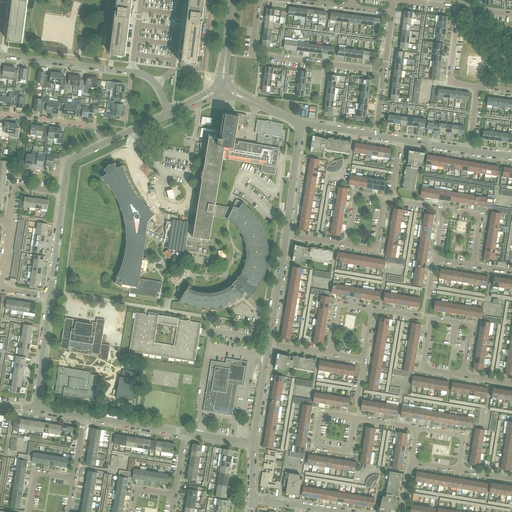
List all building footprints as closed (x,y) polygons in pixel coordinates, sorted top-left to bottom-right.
[(13,0),(13,2),(8,42),(10,42),(22,44),(27,0),(13,0)] [(112,55),(124,56),(125,57),(131,18),(132,18),(131,21),(132,21),(133,9),(132,9),(132,5),(132,0),(118,0),(118,8),(119,8),(119,11),(113,11),(110,37),(114,38),(112,55)] [(190,0),(189,12),(188,12),(188,9),(186,20),(188,21),(182,64),(184,64),(196,66),(202,22),(201,22),(201,18),(207,19),(209,0),(190,0)] [(0,78),(3,79),(8,79),(8,77),(8,76),(10,67),(9,67),(8,66),(6,66),(5,66),(4,66),(4,68),(3,73),(0,72),(0,78)] [(8,79),(14,80),(17,80),(18,75),(15,74),(15,70),(16,68),(14,68),(14,67),(12,66),(11,67),(10,67),(8,76),(8,77),(8,79)] [(17,80),(17,82),(19,82),(20,83),(26,83),(26,80),(28,69),(27,69),(23,69),(22,69),(21,72),(18,71),(18,75),(17,80)] [(46,90),(46,89),(46,88),(47,80),(44,80),(45,72),(44,72),(43,71),(42,71),(41,71),(40,72),(39,72),(38,83),(42,83),(41,88),(44,88),(43,91),(46,92),(46,90)] [(47,80),(46,88),(46,89),(46,90),(48,90),(48,88),(51,88),(52,83),(56,84),(57,73),(51,72),(50,79),(47,79),(47,80)] [(64,88),(65,82),(65,81),(62,81),(63,74),(57,73),(56,84),(60,85),(59,89),(64,90),(64,88)] [(71,85),(74,86),(75,75),(73,75),(72,76),(69,76),(69,82),(65,82),(64,88),(68,89),(68,88),(70,88),(71,85)] [(82,90),(83,84),(80,84),(81,77),(78,77),(77,76),(75,75),(74,86),(77,86),(76,88),(78,90),(82,90)] [(85,89),(88,90),(89,90),(91,91),(92,87),(93,78),(87,77),(87,79),(86,84),(83,83),(83,84),(82,90),(85,91),(85,89)] [(98,85),(98,80),(98,78),(93,78),(92,87),(94,87),(94,89),(95,90),(97,90),(97,91),(100,91),(101,85),(98,85)] [(115,90),(115,92),(124,93),(125,91),(125,90),(126,90),(126,89),(126,88),(125,87),(122,86),(123,83),(112,82),(111,88),(114,88),(115,90)] [(11,101),(14,101),(16,91),(14,91),(13,94),(10,93),(9,98),(6,97),(5,107),(11,107),(11,101)] [(14,101),(14,104),(17,105),(17,107),(18,107),(18,108),(19,109),(20,109),(21,109),(22,108),(23,108),(24,98),(20,97),(20,92),(18,92),(16,91),(15,94),(14,100),(14,101)] [(46,92),(43,91),(42,95),(43,95),(43,97),(42,97),(42,100),(36,99),(34,110),(40,111),(41,107),(44,107),(44,105),(45,98),(45,96),(46,92)] [(124,95),(124,93),(115,92),(115,94),(110,94),(110,100),(117,101),(118,101),(119,98),(124,99),(124,98),(125,97),(125,96),(125,95),(124,95)] [(46,112),(52,113),(53,102),(49,102),(50,97),(45,96),(45,98),(44,105),(47,105),(46,112)] [(62,107),(63,99),(60,98),(59,103),(53,102),(52,113),(58,114),(59,107),(62,107)] [(63,98),(63,99),(62,107),(65,108),(64,114),(70,115),(71,104),(67,104),(68,99),(63,98)] [(81,99),(81,100),(80,110),(83,110),(82,117),(88,117),(89,108),(86,107),(87,103),(86,103),(86,100),(81,99)] [(77,109),(80,110),(81,100),(76,100),(75,105),(71,104),(70,115),(76,116),(76,114),(77,109)] [(117,101),(110,100),(108,100),(107,109),(112,109),(123,111),(124,105),(117,104),(117,101)] [(93,118),(94,113),(94,111),(98,112),(98,106),(92,105),(92,108),(89,108),(88,117),(93,118)] [(332,113),(333,107),(325,106),(324,112),(325,112),(325,116),(333,117),(333,113),(332,113)] [(105,117),(115,119),(116,116),(122,117),(123,111),(112,109),(112,113),(106,113),(105,117)] [(167,220),(165,231),(166,231),(167,231),(170,231),(170,233),(167,247),(184,250),(198,252),(199,244),(207,245),(212,246),(213,241),(210,240),(212,229),(214,216),(215,205),(223,158),(223,159),(262,165),(261,172),(275,175),(276,167),(278,158),(279,158),(280,153),(279,153),(279,152),(279,148),(278,148),(276,147),(277,140),(273,139),(273,138),(272,138),(272,136),(281,137),(283,124),(272,123),(268,122),(257,120),(255,133),(258,133),(261,134),(260,142),(261,143),(261,145),(238,141),(235,141),(238,123),(244,124),(246,115),(221,110),(220,116),(223,116),(221,128),(220,138),(217,138),(209,136),(209,139),(208,144),(201,143),(200,143),(200,145),(200,146),(200,147),(201,149),(201,150),(201,152),(202,153),(203,154),(203,155),(204,156),(204,155),(206,156),(206,157),(204,172),(202,179),(199,198),(199,202),(199,203),(198,206),(197,213),(195,226),(188,225),(189,224),(183,223),(178,222),(172,221),(172,222),(171,222),(167,221),(167,220)] [(366,117),(367,111),(359,110),(358,116),(357,116),(356,120),(365,121),(365,117),(366,117)] [(4,131),(1,131),(1,136),(7,137),(7,134),(8,133),(10,133),(11,123),(10,123),(9,122),(8,122),(7,122),(6,123),(5,127),(4,131)] [(11,123),(10,133),(13,133),(13,134),(13,138),(19,138),(19,132),(16,132),(17,124),(17,123),(16,123),(15,123),(14,123),(13,124),(11,123)] [(29,127),(28,135),(31,135),(31,134),(37,135),(38,126),(32,125),(32,127),(29,127)] [(42,137),(43,137),(42,140),(45,140),(45,138),(46,130),(47,129),(44,129),(44,127),(38,126),(37,135),(43,136),(42,137)] [(54,138),(56,128),(50,127),(49,130),(46,130),(45,138),(48,138),(49,137),(54,138)] [(63,144),(64,137),(61,137),(62,129),(56,128),(54,138),(57,138),(57,143),(63,144)] [(333,139),(333,138),(329,139),(328,140),(326,140),(326,139),(315,136),(315,137),(314,140),(312,140),(311,147),(313,148),(312,151),(312,152),(324,153),(324,149),(327,150),(349,153),(351,142),(348,142),(348,141),(340,141),(340,140),(341,140),(333,140),(333,139)] [(32,165),(32,164),(33,161),(35,161),(36,152),(32,151),(32,155),(27,154),(26,161),(25,165),(29,165),(29,164),(32,165)] [(407,171),(405,175),(404,178),(405,178),(403,186),(403,185),(404,186),(403,189),(415,191),(416,188),(417,184),(417,180),(418,176),(419,169),(420,166),(421,166),(424,155),(420,155),(420,153),(413,152),(413,153),(409,153),(408,164),(409,164),(408,167),(407,166),(407,167),(405,171),(407,171)] [(43,167),(43,163),(44,160),(47,161),(47,153),(44,153),(44,156),(38,155),(37,166),(43,167)] [(59,164),(59,160),(60,154),(51,153),(51,156),(47,155),(46,166),(49,166),(49,167),(50,168),(51,168),(52,167),(52,166),(53,167),(53,163),(59,164)] [(330,165),(329,169),(329,172),(331,173),(333,173),(336,172),(338,171),(340,170),(341,168),(342,166),(343,164),(343,161),(343,159),(335,161),(335,162),(337,162),(336,164),(335,165),(334,166),(333,166),(332,166),(330,165)] [(103,177),(105,180),(107,182),(108,183),(108,184),(109,185),(110,185),(111,187),(111,188),(113,190),(115,193),(116,194),(117,196),(116,196),(117,196),(118,198),(118,199),(120,202),(121,205),(122,206),(122,208),(122,209),(122,208),(123,210),(123,211),(124,211),(125,215),(125,218),(126,219),(126,221),(126,223),(127,224),(127,226),(127,228),(127,229),(127,231),(127,232),(128,235),(128,236),(128,238),(127,238),(128,238),(128,240),(128,241),(127,245),(127,248),(127,249),(127,251),(126,251),(126,252),(126,254),(126,255),(125,258),(124,261),(124,262),(123,264),(123,265),(123,266),(123,267),(122,267),(121,271),(120,274),(119,275),(118,277),(118,276),(118,277),(117,279),(117,280),(115,283),(116,283),(121,287),(129,292),(129,293),(128,293),(157,298),(157,294),(157,292),(159,292),(159,291),(160,289),(161,282),(140,278),(140,281),(138,281),(140,270),(143,271),(146,257),(142,257),(147,227),(148,227),(149,227),(149,228),(153,229),(154,225),(157,226),(158,226),(160,226),(161,225),(162,224),(163,224),(163,223),(164,223),(164,222),(165,220),(165,219),(165,218),(165,217),(164,216),(164,215),(164,214),(163,214),(163,213),(158,209),(157,209),(155,207),(154,207),(153,208),(150,211),(148,209),(146,207),(145,207),(144,205),(142,203),(139,200),(137,197),(137,196),(137,197),(135,194),(133,192),(132,189),(130,186),(130,185),(129,183),(127,180),(126,177),(125,173),(124,170),(123,166),(122,166),(119,167),(117,168),(116,168),(115,164),(105,170),(108,173),(107,173),(104,177),(103,177)] [(215,205),(214,216),(228,219),(227,219),(230,221),(233,223),(232,224),(235,226),(235,225),(239,230),(239,231),(241,233),(244,238),(243,239),(244,241),(245,241),(247,247),(246,248),(246,250),(247,250),(247,255),(247,256),(246,260),(245,260),(245,263),(246,263),(244,269),(243,269),(242,271),(242,272),(239,277),(238,277),(236,279),(237,279),(232,284),(233,285),(232,286),(231,286),(229,288),(227,289),(224,291),(221,291),(218,292),(215,293),(213,293),(211,294),(209,294),(207,294),(205,294),(202,293),(201,293),(199,293),(197,292),(194,292),(192,291),(190,290),(192,287),(189,285),(180,302),(185,304),(184,305),(193,307),(193,308),(202,309),(202,310),(211,309),(211,310),(220,308),(220,309),(228,305),(229,306),(233,304),(236,301),(237,302),(243,296),(247,300),(246,301),(247,301),(250,297),(253,294),(254,294),(259,286),(260,286),(263,278),(264,278),(267,268),(268,259),(269,259),(268,249),(269,249),(267,239),(268,239),(264,230),(265,230),(259,221),(260,221),(254,214),(254,213),(247,207),(247,206),(242,203),(241,205),(236,202),(235,205),(234,206),(232,208),(231,208),(231,207),(215,205)] [(323,249),(319,249),(315,249),(315,248),(316,248),(311,248),(311,250),(308,249),(308,248),(297,246),(296,250),(295,249),(294,256),(295,257),(295,261),(306,262),(306,260),(309,260),(316,261),(321,262),(324,263),(328,263),(332,264),(334,251),(330,252),(330,250),(323,250),(323,249)] [(340,281),(334,280),(332,291),(332,294),(338,295),(339,285),(340,281)] [(179,319),(179,318),(158,315),(158,313),(148,312),(147,317),(146,317),(146,315),(135,313),(131,339),(132,339),(132,341),(131,341),(129,352),(195,362),(196,351),(195,351),(196,350),(197,350),(201,323),(190,322),(190,323),(187,322),(187,321),(178,320),(178,319),(179,319)] [(108,360),(110,345),(101,344),(105,320),(97,319),(97,323),(93,322),(92,325),(77,323),(77,320),(74,319),(66,318),(61,348),(69,349),(69,347),(73,347),(74,348),(76,349),(77,349),(78,350),(80,350),(81,350),(83,350),(85,350),(86,350),(88,350),(92,350),(92,353),(100,354),(100,355),(101,355),(101,356),(101,359),(108,360)] [(313,359),(309,359),(305,359),(305,358),(305,357),(298,358),(298,356),(293,356),(293,358),(290,358),(290,357),(279,354),(279,358),(277,358),(276,365),(278,365),(277,369),(288,370),(289,368),(314,373),(316,360),(312,360),(312,359),(313,359)] [(231,364),(226,363),(211,361),(207,390),(231,394),(233,384),(238,385),(242,386),(245,367),(247,367),(248,362),(232,359),(231,364)] [(59,369),(57,380),(55,392),(63,394),(63,395),(86,399),(86,397),(94,399),(98,376),(90,374),(90,372),(71,369),(67,369),(67,371),(59,369)] [(133,401),(136,386),(138,372),(122,369),(121,377),(120,376),(116,398),(133,401)] [(207,390),(206,394),(231,398),(231,394),(207,390)] [(206,394),(205,399),(230,403),(231,398),(206,394)] [(230,403),(205,399),(204,404),(229,408),(230,403)] [(203,411),(205,411),(213,412),(213,410),(223,412),(228,413),(229,408),(204,404),(203,411)] [(302,453),(305,454),(306,447),(296,445),(295,452),(296,452),(299,452),(302,453)] [(276,460),(277,451),(270,450),(269,455),(266,454),(265,459),(268,459),(276,460)] [(19,454),(18,459),(17,466),(27,467),(28,461),(32,462),(33,456),(27,455),(19,454)] [(274,469),(276,460),(268,459),(268,464),(264,463),(263,467),(267,468),(274,469)] [(273,478),(274,469),(267,468),(266,472),(263,472),(262,476),(268,477),(273,478)] [(129,478),(133,479),(134,472),(128,472),(120,470),(118,482),(128,484),(129,478)] [(398,496),(399,492),(398,491),(401,484),(400,484),(400,485),(399,484),(402,477),(401,477),(400,477),(401,473),(389,471),(389,475),(388,475),(388,478),(387,482),(387,487),(386,487),(386,492),(385,497),(383,496),(380,507),(381,508),(381,507),(384,508),(384,510),(391,511),(391,509),(395,510),(396,499),(396,498),(396,496),(398,496)] [(302,485),(303,479),(300,479),(301,475),(286,472),(285,474),(285,479),(288,480),(287,486),(286,493),(299,495),(301,485),(302,485)] [(366,486),(369,486),(372,486),(372,484),(373,483),(374,482),(375,481),(376,481),(376,483),(377,483),(380,475),(378,475),(375,475),(373,475),(371,476),(369,477),(367,479),(366,481),(366,484),(366,486)] [(260,486),(280,489),(281,482),(277,481),(276,482),(268,481),(268,477),(262,476),(260,486)] [(187,495),(197,497),(198,490),(198,487),(189,485),(189,489),(188,489),(187,495)]
